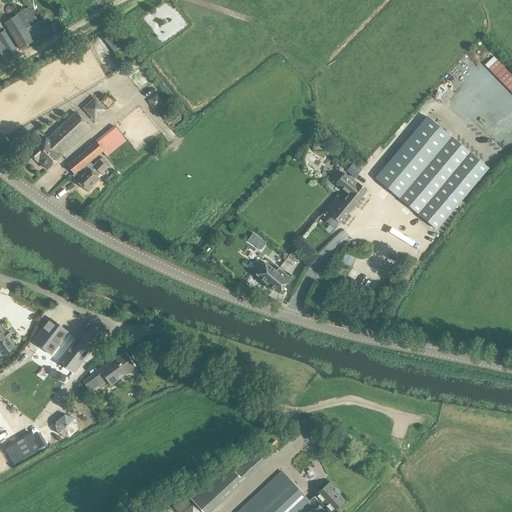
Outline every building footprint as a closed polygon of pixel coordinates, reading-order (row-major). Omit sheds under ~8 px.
[(27,30),(38,23),(28,8),(18,14),(18,15),(4,23),(20,50),(34,41),(27,30)] [(13,62),(22,57),(19,52),(18,53),(5,31),(0,33),(0,63),(0,64),(10,58),(13,62)] [(155,111),(165,104),(158,95),(148,102),(155,111)] [(95,118),(105,111),(98,102),(89,109),(95,118)] [(62,154),(90,128),(76,113),(48,139),(47,138),(30,153),(38,162),(39,161),(47,170),(63,155),(62,154)] [(437,230),(489,169),(427,117),(376,178),(437,230)] [(116,126),(95,143),(103,152),(106,156),(127,140),(116,126)] [(103,152),(95,143),(67,166),(75,174),(75,175),(90,163),(103,152)] [(91,164),(90,163),(75,175),(75,174),(72,176),(88,192),(91,190),(93,187),(92,186),(99,179),(96,176),(99,173),(101,175),(110,165),(102,157),(94,166),(91,163),(91,164)] [(355,178),(362,170),(354,163),(347,171),(355,178)] [(341,224),(368,191),(357,183),(357,184),(345,174),(336,184),(348,194),(331,216),(327,222),(335,229),(340,223),(341,224)] [(279,293),(293,276),(290,274),(289,276),(279,268),(277,271),(265,263),(256,275),(279,293)] [(50,318),(33,341),(52,355),(69,333),(50,318)] [(59,361),(75,373),(95,347),(105,334),(89,321),(79,335),(59,361)] [(0,351),(5,358),(18,347),(12,338),(17,334),(12,326),(5,331),(0,324),(0,351)] [(125,351),(99,370),(84,382),(91,392),(101,385),(102,386),(108,382),(111,386),(137,367),(125,351)] [(56,423),(59,435),(69,438),(78,430),(76,419),(65,415),(56,423)] [(226,463),(190,496),(204,511),(208,511),(269,457),(258,445),(232,469),(226,463)] [(330,511),(332,511),(345,501),(335,490),(337,489),(331,482),(310,502),(281,471),(237,511),(311,511),(322,502),(330,511)] [(173,506),(178,511),(200,511),(185,495),(173,506)]
